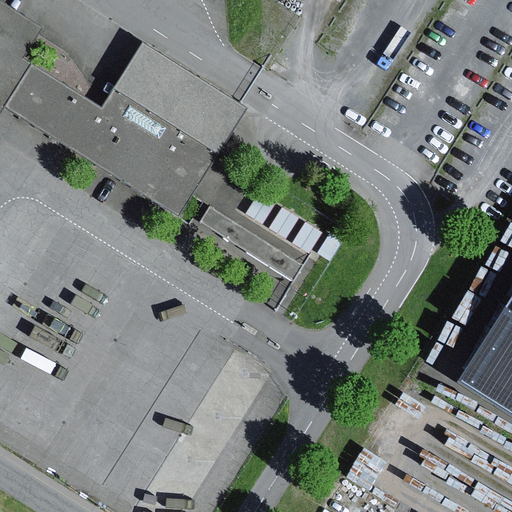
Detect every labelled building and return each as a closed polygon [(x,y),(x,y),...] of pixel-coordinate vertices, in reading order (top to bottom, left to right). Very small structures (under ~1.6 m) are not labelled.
[(43,32),(0,4),(0,106),(2,104),(178,212),(216,150),(240,112),(236,108),(141,50),(104,110),(25,61),(43,32)] [(257,195),(244,216),(261,226),(274,205),(257,195)] [(209,209),(199,225),(291,283),(301,267),(209,209)] [(281,210),(268,231),(285,241),(298,220),(281,210)] [(305,225),(292,245),(308,255),(321,235),(305,225)] [(329,234),(316,254),(327,261),(340,241),(329,234)] [(511,294),(453,388),(511,425),(511,294)]
